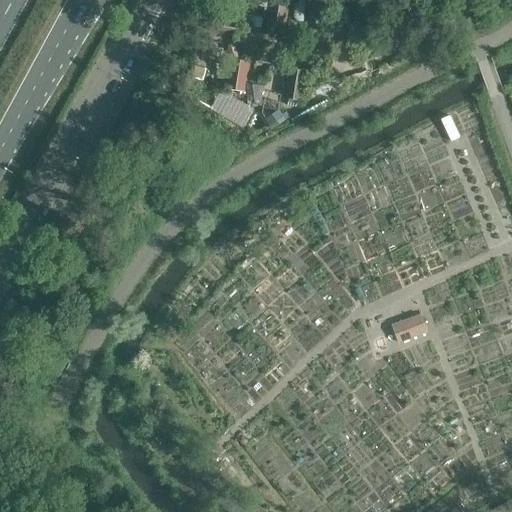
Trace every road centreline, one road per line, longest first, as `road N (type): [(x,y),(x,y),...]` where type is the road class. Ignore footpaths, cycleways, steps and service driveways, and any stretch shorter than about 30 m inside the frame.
road 1 (tertiary): [(0,262),(146,0)]
road 2 (primary): [(0,146),(81,0)]
